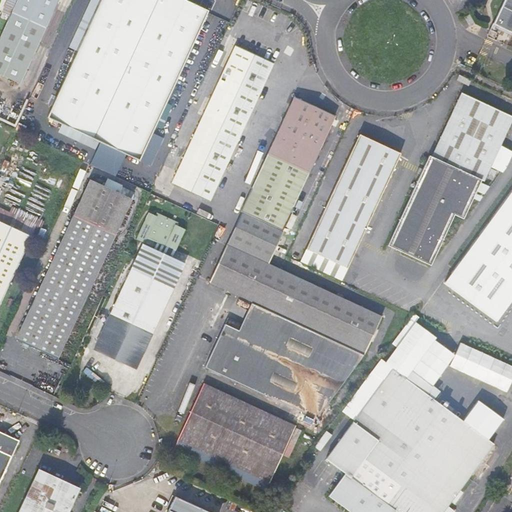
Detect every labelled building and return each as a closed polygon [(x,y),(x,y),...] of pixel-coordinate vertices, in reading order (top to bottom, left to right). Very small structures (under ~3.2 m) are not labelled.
[(8,0),(3,13),(10,16),(0,38),(0,74),(19,83),(58,0),(8,0)] [(101,0),(47,118),(139,160),(208,10),(185,0),(101,0)] [(511,0),(504,0),(493,24),(511,32),(511,0)] [(475,24),(470,14),(465,17),(470,26),(475,24)] [(497,33),(490,30),(486,38),(493,41),(497,33)] [(236,45),(172,184),(210,201),(214,191),(238,141),(274,63),(236,45)] [(471,80),(459,74),(457,80),(469,85),(471,80)] [(429,155),(388,245),(431,265),(454,214),(463,219),(477,190),(481,180),(484,181),(500,146),(511,119),(511,115),(462,93),(432,156),(429,155)] [(252,189),(233,231),(274,250),(298,196),(304,184),(325,137),(330,128),(335,116),(294,97),(268,155),(252,189)] [(359,134),(306,249),(347,268),(400,153),(359,134)] [(247,145),(238,141),(214,191),(223,196),(247,145)] [(247,186),(252,189),(268,155),(262,153),(247,186)] [(130,198),(90,180),(18,340),(57,358),(130,198)] [(172,184),(164,199),(202,217),(210,201),(172,184)] [(304,184),(298,196),(303,198),(309,186),(304,184)] [(511,192),(446,283),(497,321),(511,300),(511,192)] [(0,221),(31,236),(36,225),(0,208),(0,221)] [(144,243),(95,351),(133,368),(135,370),(184,265),(171,259),(184,231),(175,227),(172,234),(152,225),(155,218),(148,214),(137,239),(144,243)] [(0,221),(0,303),(31,236),(0,221)] [(268,263),(274,250),(233,231),(210,283),(267,309),(253,339),(239,332),(225,325),(204,369),(316,422),(363,358),(382,317),(268,263)] [(239,332),(253,339),(267,309),(253,303),(239,332)] [(415,322),(385,363),(393,368),(405,378),(436,337),(415,322)] [(511,364),(460,343),(450,367),(509,391),(511,383),(511,364)] [(397,511),(442,511),(494,443),(405,378),(393,368),(326,458),(323,455),(311,471),(319,478),(331,462),(345,473),(328,496),(350,511),(393,511),(395,510),(397,511)] [(276,419),(203,385),(177,442),(249,476),(276,419)] [(0,480),(19,440),(0,431),(0,480)] [(68,511),(79,489),(38,470),(18,511),(68,511)] [(208,511),(174,497),(167,511),(208,511)]
